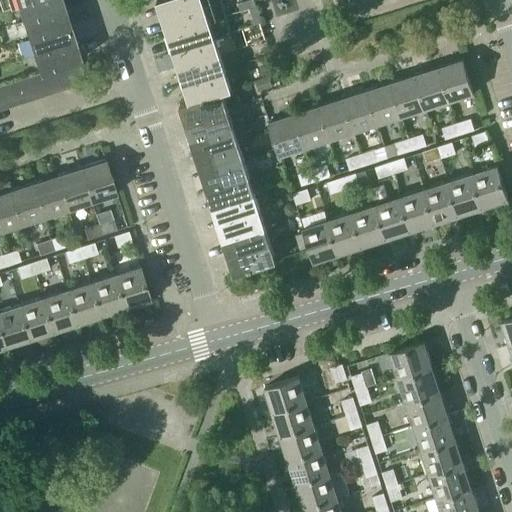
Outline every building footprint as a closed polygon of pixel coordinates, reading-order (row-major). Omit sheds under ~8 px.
[(65,6),(63,0),(28,0),(18,3),(23,20),(65,6)] [(157,0),(162,15),(205,2),(204,0),(157,0)] [(255,0),(243,0),(237,2),(240,10),(250,6),(257,4),(255,0)] [(162,15),(168,32),(210,19),(205,2),(162,15)] [(262,20),(257,4),(250,6),(256,23),(262,20)] [(71,23),(65,6),(23,20),(28,37),(71,23)] [(168,32),(173,49),(216,36),(210,19),(168,32)] [(76,40),(71,23),(28,37),(34,54),(76,40)] [(237,47),(232,31),(221,34),(226,50),(237,47)] [(173,49),(179,66),(221,52),(216,36),(173,49)] [(40,71),(45,70),(56,66),(67,62),(79,59),(82,58),(76,40),(34,54),(40,71)] [(179,66),(184,83),(227,69),(221,52),(179,66)] [(464,56),(439,64),(450,99),(475,91),(464,56)] [(86,81),(79,59),(67,62),(75,85),(86,81)] [(75,85),(67,62),(56,66),(63,89),(75,85)] [(439,64),(415,72),(426,106),(450,99),(439,64)] [(63,89),(56,66),(45,70),(52,92),(63,89)] [(184,83),(189,100),(233,88),(227,69),(184,83)] [(45,70),(40,71),(34,73),(41,96),(52,92),(45,70)] [(415,72),(391,80),(402,114),(426,106),(415,72)] [(41,96),(34,73),(22,77),(30,100),(41,96)] [(269,75),(257,79),(261,91),(273,87),(269,75)] [(19,103),(30,100),(22,77),(11,81),(19,103)] [(378,122),(402,114),(391,80),(367,87),(378,122)] [(0,84),(7,107),(19,103),(11,81),(0,84)] [(354,130),(378,122),(367,87),(342,95),(354,130)] [(180,103),(186,120),(228,106),(223,91),(189,100),(180,103)] [(329,137),(354,130),(342,95),(318,103),(329,137)] [(294,111),(305,145),(329,137),(318,103),(294,111)] [(186,120),(191,137),(233,123),(228,106),(186,120)] [(281,153),(305,145),(294,111),(269,119),(281,153)] [(461,133),(475,128),(471,117),(457,121),(461,133)] [(457,121),(442,126),(446,138),(461,133),(457,121)] [(191,137),(197,154),(239,140),(233,123),(191,137)] [(487,129),(472,134),(476,147),(491,142),(487,129)] [(413,149),(427,144),(423,132),(409,137),(413,149)] [(398,154),(413,149),(409,137),(394,142),(398,154)] [(197,154),(202,170),(244,157),(239,140),(197,154)] [(456,152),(452,140),(438,145),(442,157),(456,152)] [(442,157),(438,145),(423,149),(427,161),(442,157)] [(365,164),(379,159),(375,148),(361,152),(365,164)] [(350,169),(365,164),(361,152),(346,157),(350,169)] [(404,156),(390,160),(394,172),(408,168),(404,156)] [(202,170),(208,187),(250,174),(244,157),(202,170)] [(81,166),(92,201),(117,193),(105,158),(81,166)] [(390,160),(375,165),(379,177),(394,172),(390,160)] [(317,179),(331,175),(327,163),(313,168),(317,179)] [(474,171),(485,206),(510,198),(498,163),(474,171)] [(57,173),(68,208),(92,201),(81,166),(57,173)] [(302,184),(317,179),(313,168),(298,173),(302,184)] [(370,180),(366,169),(342,176),(346,188),(370,180)] [(474,171),(450,179),(461,213),(485,206),(474,171)] [(33,181),(44,216),(68,208),(57,173),(33,181)] [(208,187),(213,204),(255,191),(250,174),(208,187)] [(346,188),(342,176),(327,181),(331,192),(346,188)] [(450,179),(425,186),(437,221),(461,213),(450,179)] [(33,181),(9,189),(20,224),(44,216),(33,181)] [(425,186),(401,194),(413,229),(437,221),(425,186)] [(308,187),(303,188),(293,192),(297,203),(312,198),(308,187)] [(9,189),(0,191),(0,229),(20,224),(9,189)] [(213,204),(219,221),(261,208),(255,191),(213,204)] [(401,194),(377,202),(388,237),(413,229),(401,194)] [(103,233),(117,228),(112,216),(109,217),(103,201),(93,204),(99,221),(103,233)] [(377,202),(353,209),(364,244),(388,237),(377,202)] [(287,213),(293,213),(296,208),(293,203),(287,203),(284,208),(287,213)] [(219,221),(224,238),(266,225),(261,208),(219,221)] [(340,252),(364,244),(353,209),(329,217),(340,252)] [(316,260),(340,252),(329,217),(304,225),(316,260)] [(88,238),(103,233),(99,221),(84,226),(88,238)] [(224,238),(230,255),(272,242),(266,225),(224,238)] [(114,234),(118,245),(132,241),(129,229),(114,234)] [(69,243),(65,232),(51,236),(54,248),(69,243)] [(54,248),(51,236),(36,241),(40,253),(54,248)] [(98,251),(94,241),(94,240),(80,245),(83,256),(98,251)] [(230,255),(235,272),(277,259),(272,242),(230,255)] [(83,256),(80,245),(65,249),(69,260),(83,256)] [(21,259),(18,247),(3,252),(6,263),(21,259)] [(50,268),(47,256),(46,255),(32,260),(36,272),(50,268)] [(36,272),(32,260),(17,265),(21,277),(36,272)] [(140,264),(115,272),(126,306),(151,298),(140,264)] [(115,272),(91,279),(102,314),(126,306),(115,272)] [(91,279),(67,287),(78,322),(102,314),(91,279)] [(67,287),(43,295),(54,330),(78,322),(67,287)] [(43,295),(19,302),(30,337),(54,330),(43,295)] [(19,302),(0,308),(0,325),(6,345),(30,337),(19,302)] [(511,316),(503,320),(511,345),(511,344),(511,316)] [(391,352),(399,377),(433,365),(425,341),(391,352)] [(343,362),(332,365),(337,381),(348,378),(343,362)] [(407,401),(441,389),(433,365),(399,377),(407,401)] [(369,385),(364,371),(352,375),(357,389),(369,385)] [(266,386),(274,411),(308,400),(300,375),(266,386)] [(357,389),(361,404),(373,400),(369,385),(357,389)] [(415,425),(449,413),(441,389),(407,401),(415,425)] [(347,414),(358,410),(353,395),(342,399),(347,414)] [(316,424),(308,400),(274,411),(282,435),(316,424)] [(352,429),(363,425),(358,410),(347,414),(352,429)] [(422,449),(457,437),(449,413),(415,425),(422,449)] [(368,423),(372,438),(384,434),(379,419),(368,423)] [(323,448),(316,424),(282,435),(289,459),(323,448)] [(372,438),(377,452),(388,448),(384,434),(372,438)] [(430,473),(465,461),(457,437),(422,449),(430,473)] [(358,447),(362,462),(373,458),(369,444),(358,447)] [(289,459),(297,483),(331,472),(323,448),(289,459)] [(357,480),(378,473),(373,458),(362,462),(363,464),(353,467),(357,480)] [(430,473),(438,497),(472,485),(465,461),(430,473)] [(383,471),(388,485),(399,482),(394,467),(383,471)] [(305,507),(339,496),(331,472),(297,483),(305,507)] [(388,485),(392,499),(404,496),(399,482),(388,485)] [(472,511),(480,509),(472,485),(438,497),(442,511),(472,511)] [(377,510),(389,506),(384,492),(372,496),(377,510)] [(343,511),(339,496),(305,507),(306,511),(343,511)]
